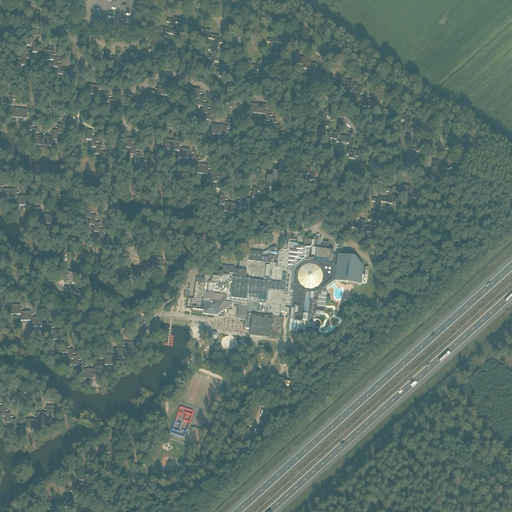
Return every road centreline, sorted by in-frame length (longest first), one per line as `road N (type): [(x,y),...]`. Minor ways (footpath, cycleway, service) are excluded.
road 1 (motorway): [(511,265),(237,511)]
road 2 (motorway): [(269,511),(511,294)]
